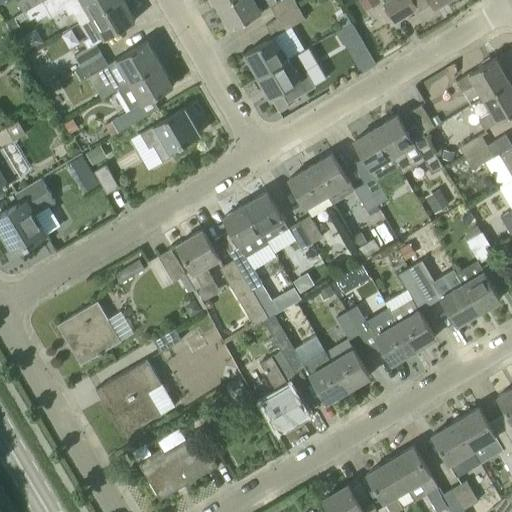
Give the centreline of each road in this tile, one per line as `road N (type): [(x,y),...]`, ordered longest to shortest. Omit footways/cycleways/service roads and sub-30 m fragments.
road 1 (residential): [(219,511),(511,341)]
road 2 (residential): [(0,301),(264,152)]
road 3 (residential): [(264,152),(511,15)]
road 4 (residential): [(117,511),(0,313)]
road 5 (residential): [(264,152),(174,0)]
